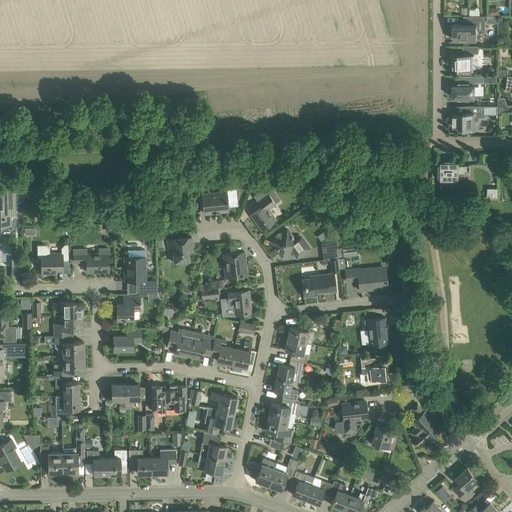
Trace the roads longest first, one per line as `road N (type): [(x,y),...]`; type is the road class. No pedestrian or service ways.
road 1 (residential): [(511,143),(438,143),(438,0)]
road 2 (residential): [(256,386),(174,366),(96,367)]
road 3 (residential): [(271,310),(269,270),(246,236),(195,237)]
road 4 (residential): [(271,310),(385,299),(398,305)]
road 5 (residential): [(0,495),(122,493)]
